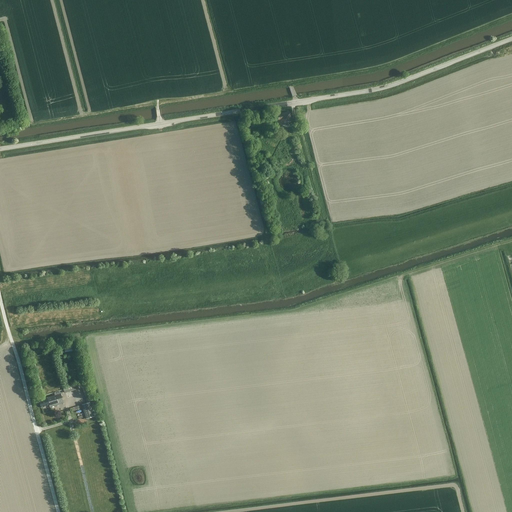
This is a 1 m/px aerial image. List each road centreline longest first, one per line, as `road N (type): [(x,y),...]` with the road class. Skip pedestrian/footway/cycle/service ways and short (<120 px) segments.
road 1 (unclassified): [(0,149),(368,92),(511,39)]
road 2 (track): [(0,297),(59,511)]
